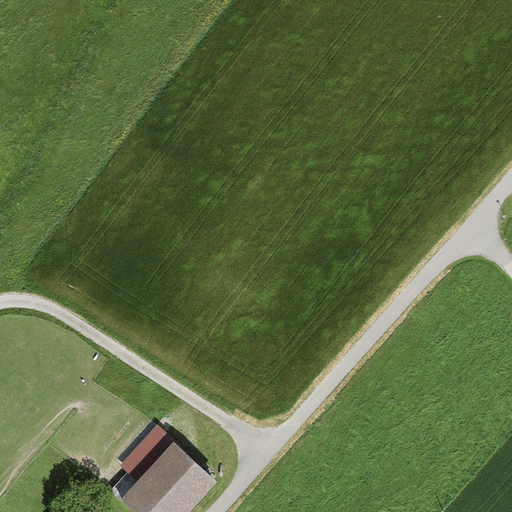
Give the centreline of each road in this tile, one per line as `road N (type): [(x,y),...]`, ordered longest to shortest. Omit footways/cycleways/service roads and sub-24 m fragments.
road 1 (track): [(213,511),(511,181)]
road 2 (track): [(0,303),(27,298),(74,320),(266,452)]
